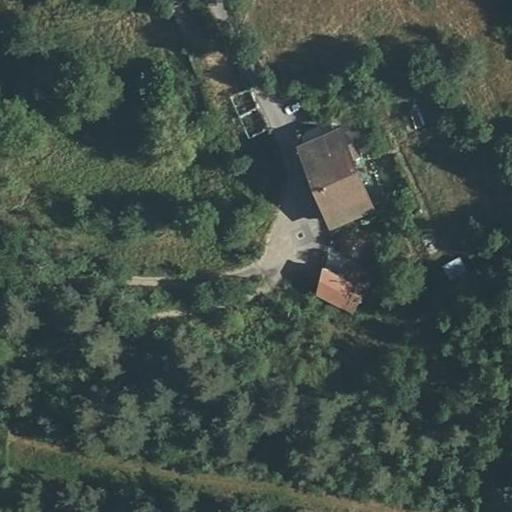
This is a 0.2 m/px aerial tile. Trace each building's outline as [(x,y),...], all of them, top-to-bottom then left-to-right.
[(245,138),(267,130),(251,85),(229,93),(245,138)] [(310,172),(348,155),(340,140),(303,157),(310,172)] [(310,172),(323,204),(362,185),(348,155),(310,172)] [(336,230),(376,214),(362,185),(323,204),(323,205),(336,230)] [(460,254),(442,261),(448,277),(467,270),(460,254)] [(361,293),(349,287),(354,275),(323,262),(311,291),(354,309),(361,293)]
